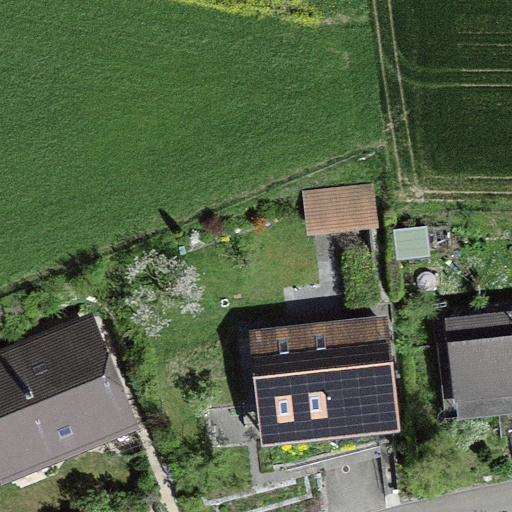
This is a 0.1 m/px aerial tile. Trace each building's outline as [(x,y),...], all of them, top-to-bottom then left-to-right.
[(375,183),(301,190),(306,238),(379,230),(375,183)] [(430,229),(391,233),(393,263),(433,260),(430,229)] [(511,313),(445,319),(453,407),(456,407),(458,424),(511,418),(511,313)] [(400,440),(388,319),(383,319),(383,314),(242,327),(243,339),(249,338),(260,453),(400,440)] [(125,426),(85,327),(0,362),(0,457),(7,474),(125,426)]
